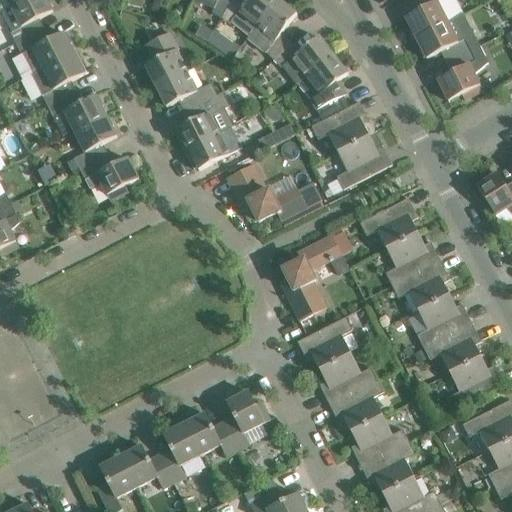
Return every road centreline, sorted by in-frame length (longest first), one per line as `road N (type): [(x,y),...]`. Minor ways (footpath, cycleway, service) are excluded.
road 1 (residential): [(52,456),(258,351)]
road 2 (residential): [(179,201),(80,0)]
road 3 (residential): [(0,292),(179,201)]
road 4 (residential): [(258,351),(264,312),(249,260),(209,213),(179,201)]
road 5 (residential): [(340,511),(258,351)]
road 6 (residential): [(511,319),(434,166)]
road 7 (residential): [(434,166),(351,19)]
